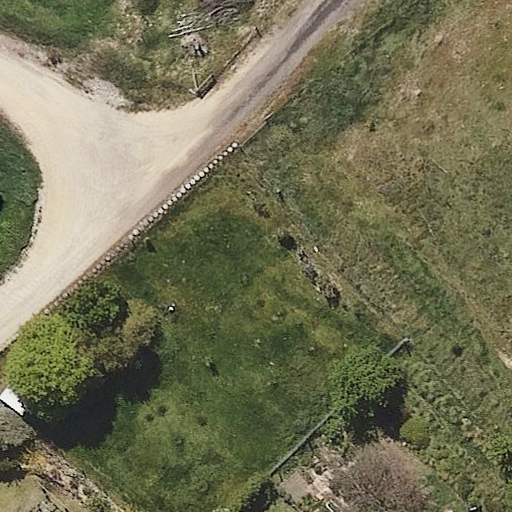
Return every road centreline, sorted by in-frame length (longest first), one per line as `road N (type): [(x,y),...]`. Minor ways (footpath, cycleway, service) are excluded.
road 1 (track): [(290,0),(201,91),(80,183)]
road 2 (track): [(0,266),(80,183),(33,65),(0,50)]
